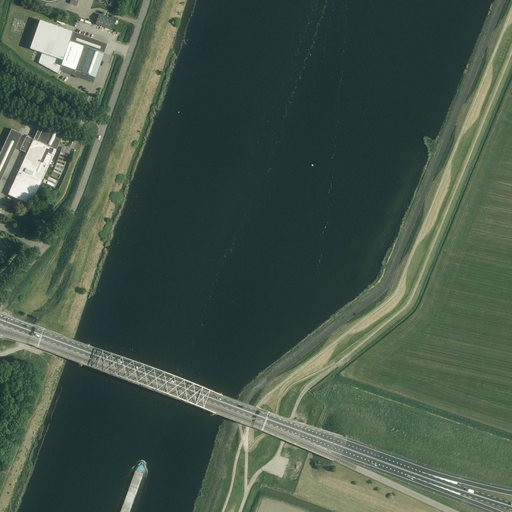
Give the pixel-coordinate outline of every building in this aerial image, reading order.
[(99,15),(95,24),(110,30),(113,20),(106,17),(99,15)] [(75,76),(74,77),(78,79),(79,78),(93,83),(103,54),(107,44),(72,32),(39,21),(29,50),(42,54),(39,62),(38,62),(38,63),(39,64),(41,65),(41,64),(58,74),(61,75),(62,72),(75,76)] [(8,195),(30,206),(30,205),(64,132),(42,121),(33,140),(29,138),(30,137),(27,136),(27,137),(26,137),(20,150),(27,154),(8,195)] [(0,153),(0,181),(22,135),(11,130),(0,153)] [(87,345),(81,362),(80,364),(80,365),(81,366),(82,367),(83,366),(84,366),(91,346),(90,345),(90,344),(89,344),(88,344),(88,345),(87,345)] [(219,394),(213,411),(212,413),(212,414),(212,415),(213,415),(214,415),(215,415),(215,414),(222,395),(222,394),(221,393),(220,393),(219,393),(219,394)]
